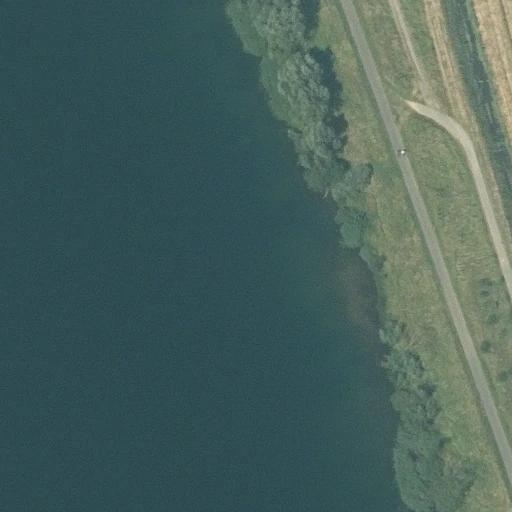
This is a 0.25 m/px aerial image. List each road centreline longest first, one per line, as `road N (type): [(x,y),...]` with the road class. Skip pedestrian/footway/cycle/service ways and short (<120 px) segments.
road 1 (unclassified): [(511,288),(467,158),(451,127),(428,117)]
road 2 (track): [(380,99),(428,117),(391,0)]
